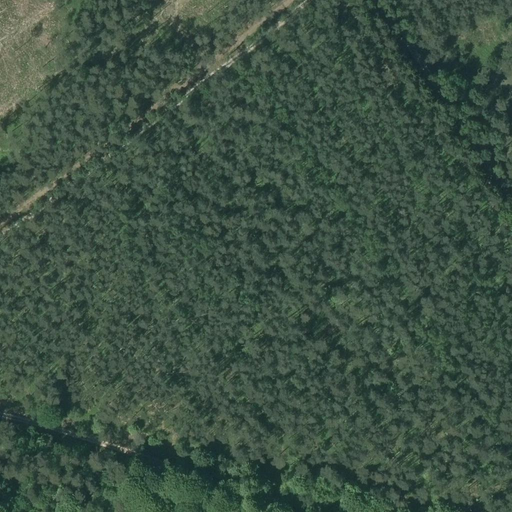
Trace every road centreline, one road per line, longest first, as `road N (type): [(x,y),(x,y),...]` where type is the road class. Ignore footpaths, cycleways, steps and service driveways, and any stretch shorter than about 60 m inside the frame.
road 1 (track): [(0,411),(381,511)]
road 2 (track): [(0,229),(309,0)]
